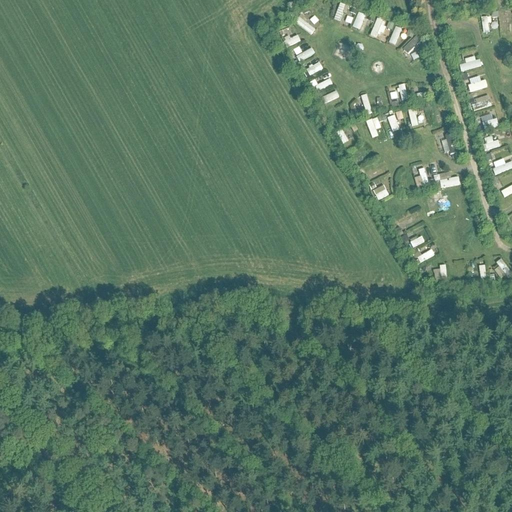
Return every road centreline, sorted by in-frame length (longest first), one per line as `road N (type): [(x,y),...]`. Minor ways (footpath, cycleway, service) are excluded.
road 1 (track): [(0,342),(511,302)]
road 2 (track): [(474,511),(315,361),(294,336),(293,321)]
road 3 (track): [(444,73),(405,77),(393,62),(326,33),(320,49),(351,88)]
road 4 (track): [(96,511),(0,406)]
road 5 (track): [(499,244),(456,255),(428,224),(421,202),(399,203)]
